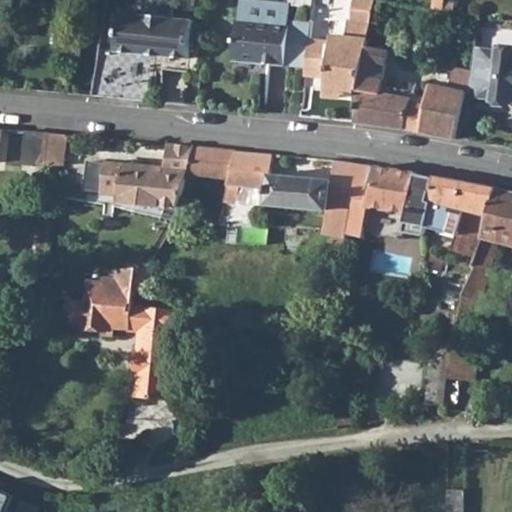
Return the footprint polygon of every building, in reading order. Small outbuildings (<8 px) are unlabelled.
[(290,3),(263,0),(240,0),(239,20),(237,20),(234,57),(307,63),(312,19),(290,17),(290,3)] [(446,1),(445,11),(455,12),(455,2),(446,1)] [(104,51),(98,98),(153,103),(158,57),(190,60),(194,23),(174,21),(174,18),(143,15),(143,18),(122,15),(118,53),(104,51)] [(321,42),(317,75),(315,75),(312,102),(327,104),(328,95),(357,99),(361,78),(360,76),(365,49),(370,24),(348,22),(346,39),(334,37),(332,43),(321,42)] [(470,94),(470,95),(490,98),(492,99),(511,101),(511,49),(498,48),(497,50),(476,47),(473,86),(470,94)] [(357,99),(357,123),(401,127),(455,139),(459,140),(470,95),(470,94),(430,85),(426,105),(409,102),(410,94),(379,87),(385,53),(365,49),(360,76),(361,78),(357,99)] [(49,136),(26,133),(25,167),(28,168),(42,169),(49,169),(49,136)] [(69,137),(49,136),(49,169),(68,170),(69,137)] [(90,162),(89,191),(122,194),(122,201),(183,206),(189,175),(194,148),(168,145),(166,168),(90,162)] [(194,148),(189,175),(231,179),(234,152),(199,148),(194,148)] [(230,181),(227,204),(238,205),(240,187),(270,190),(269,205),(331,211),(333,182),(281,177),(283,156),(234,152),(231,179),(230,181)] [(331,211),(325,252),(346,254),(350,231),(355,201),(364,203),(372,166),(351,164),(336,162),(333,182),(331,211)] [(418,173),(378,167),(370,206),(409,213),(405,233),(427,237),(427,234),(428,231),(430,216),(437,179),(419,175),(418,173)] [(430,216),(428,231),(439,233),(456,237),(453,254),(477,259),(486,237),(488,229),(494,201),(497,188),(438,178),(437,179),(430,216)] [(488,229),(486,237),(497,240),(511,243),(511,191),(497,188),(494,201),(488,229)] [(355,201),(350,231),(359,232),(364,203),(355,201)] [(367,226),(405,233),(409,213),(370,206),(367,226)] [(468,278),(461,295),(479,299),(497,240),(486,237),(477,259),(468,278)] [(143,269),(118,271),(117,279),(106,278),(105,285),(92,284),(90,303),(76,302),(70,308),(70,319),(75,324),(87,325),(87,330),(109,331),(110,328),(142,330),(141,350),(139,353),(137,374),(139,374),(137,397),(144,397),(152,307),(138,306),(139,291),(153,291),(155,269),(153,268),(143,269)] [(409,305),(425,306),(425,297),(410,296),(409,305)] [(152,307),(144,397),(170,399),(172,398),(173,381),(179,309),(152,307)] [(429,404),(445,404),(449,350),(431,349),(427,403),(429,404)] [(0,511),(13,511),(1,507),(6,492),(0,489),(0,511)] [(451,489),(450,511),(464,511),(465,489),(451,489)]
